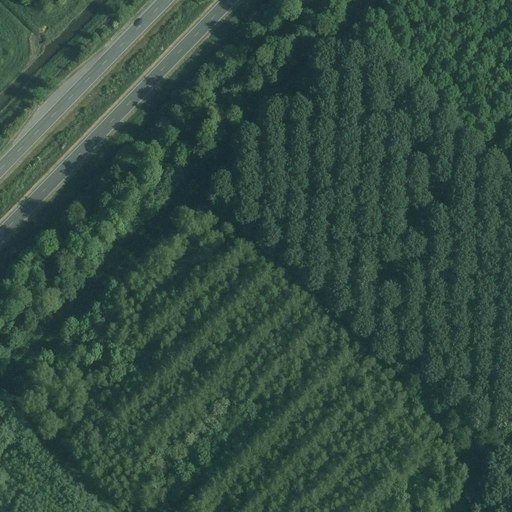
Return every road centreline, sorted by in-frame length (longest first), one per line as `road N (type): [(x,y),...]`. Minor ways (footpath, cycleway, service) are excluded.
road 1 (track): [(0,396),(192,193),(370,368),(470,481)]
road 2 (trunk): [(0,235),(229,0)]
road 3 (track): [(192,193),(384,0)]
road 4 (trunk): [(166,0),(0,170)]
